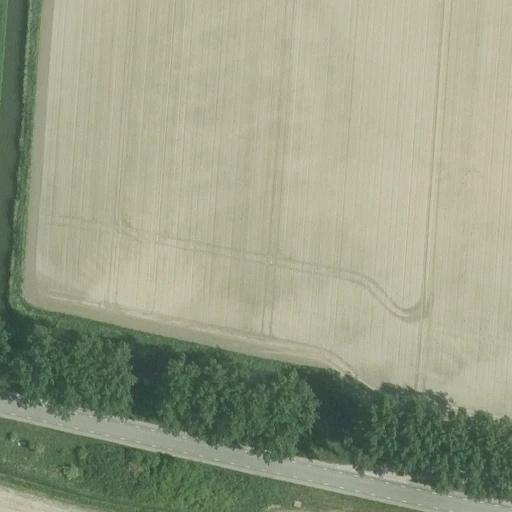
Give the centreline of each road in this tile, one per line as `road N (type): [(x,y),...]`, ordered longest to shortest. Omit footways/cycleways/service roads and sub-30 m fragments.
road 1 (tertiary): [(486,511),(0,405)]
road 2 (track): [(328,478),(434,475),(511,484)]
